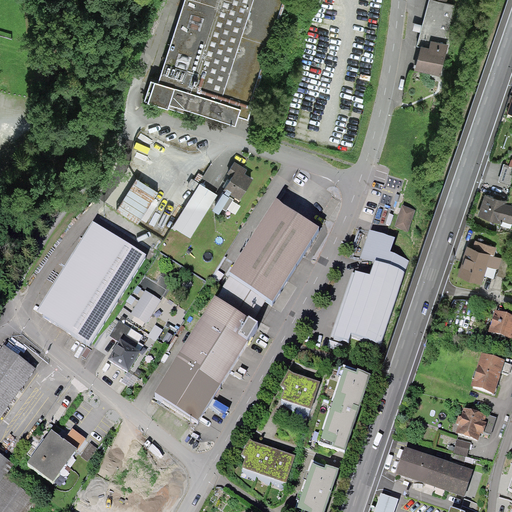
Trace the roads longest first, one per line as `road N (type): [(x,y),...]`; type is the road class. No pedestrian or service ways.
road 1 (residential): [(0,123),(62,126),(85,139),(95,157),(11,298),(15,314),(208,471)]
road 2 (residential): [(397,0),(387,79),(352,201),(208,471)]
road 3 (primary): [(352,511),(511,37)]
road 4 (unknown): [(176,0),(136,99),(146,111)]
